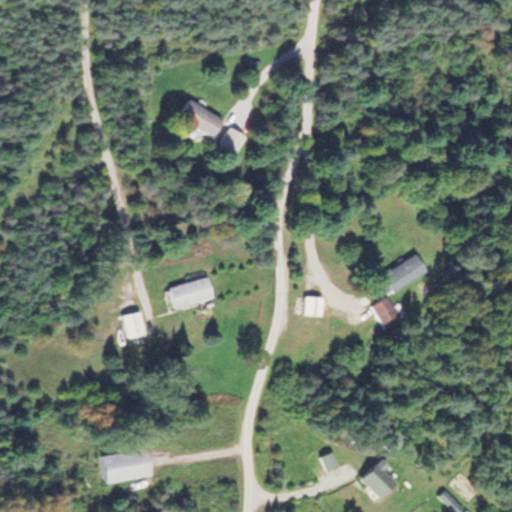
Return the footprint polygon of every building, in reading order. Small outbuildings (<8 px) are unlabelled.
[(184,95),(173,112),(206,133),(217,116),(184,95)] [(409,249),(421,267),(387,289),(385,285),(381,288),(378,282),(382,280),(376,271),(409,249)] [(162,283),(168,304),(206,292),(200,271),(162,283)] [(317,292),(316,312),(297,311),(298,291),(317,292)] [(365,302),(380,326),(396,316),(381,292),(365,302)] [(116,311),(122,335),(140,331),(134,306),(116,311)] [(379,441),(386,450),(402,438),(395,428),(379,441)] [(94,451),(99,479),(145,471),(140,443),(94,451)] [(315,452),(322,466),(334,461),(327,447),(315,452)] [(375,454),(355,474),(375,494),(390,478),(379,466),(384,462),(375,454)] [(451,511),(452,511),(458,506),(440,488),(434,495),(451,511)]
